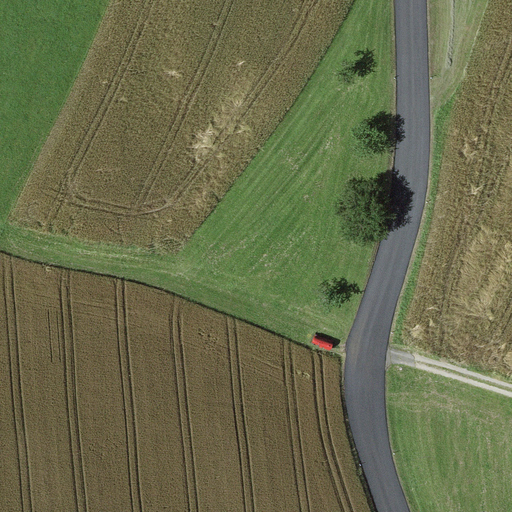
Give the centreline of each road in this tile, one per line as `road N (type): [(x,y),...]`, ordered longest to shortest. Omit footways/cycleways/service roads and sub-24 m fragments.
road 1 (secondary): [(388,511),(362,393),(405,192),(407,0)]
road 2 (track): [(511,392),(365,356)]
